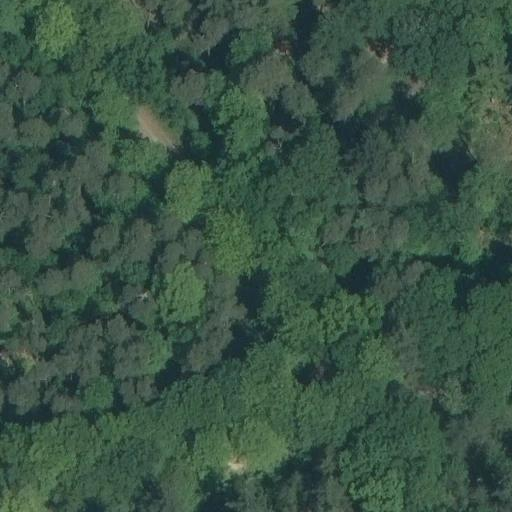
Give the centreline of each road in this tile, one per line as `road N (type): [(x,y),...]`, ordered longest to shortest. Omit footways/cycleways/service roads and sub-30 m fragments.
road 1 (track): [(39,0),(370,412)]
road 2 (unclassified): [(35,511),(511,370)]
